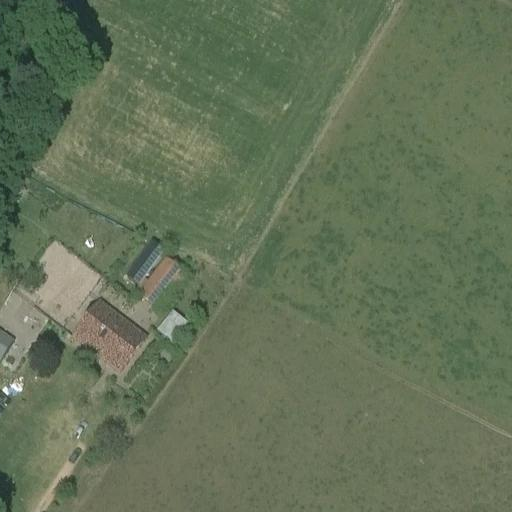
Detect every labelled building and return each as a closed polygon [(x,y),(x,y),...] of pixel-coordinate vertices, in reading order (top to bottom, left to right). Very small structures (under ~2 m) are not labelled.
[(139,290),(144,283),(165,255),(152,245),(125,280),(138,289),(139,290)] [(154,312),(182,276),(164,262),(137,298),(154,312)] [(120,377),(146,342),(99,306),(72,341),(120,377)] [(154,334),(172,346),(185,325),(168,313),(154,334)] [(0,366),(14,345),(0,334),(0,366)]
